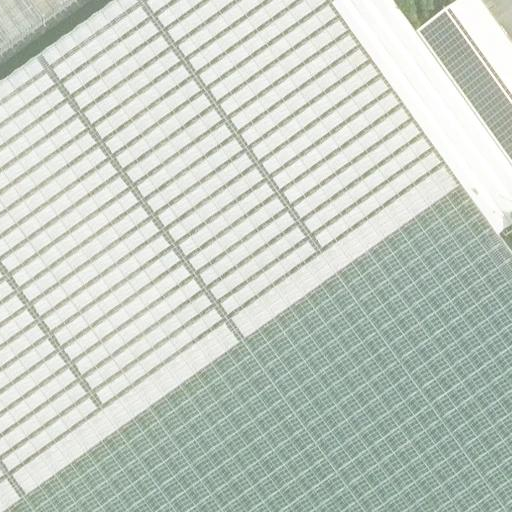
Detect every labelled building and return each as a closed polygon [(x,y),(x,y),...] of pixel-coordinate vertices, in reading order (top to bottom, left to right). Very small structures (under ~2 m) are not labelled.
[(0,0),(0,56),(78,0),(0,0)] [(128,0),(0,92),(0,511),(2,511),(76,459),(459,187),(458,187),(338,18),(333,11),(349,0),(128,0)] [(387,0),(349,0),(333,11),(338,18),(458,187),(511,148),(511,52),(474,0),(470,0),(415,40),(387,0)] [(407,0),(393,0),(399,8),(409,1),(407,0)] [(511,511),(511,262),(499,244),(511,234),(511,148),(458,187),(459,187),(76,459),(2,511),(511,511)]
